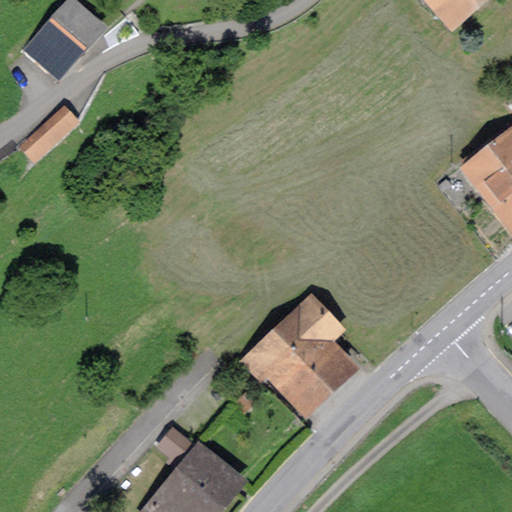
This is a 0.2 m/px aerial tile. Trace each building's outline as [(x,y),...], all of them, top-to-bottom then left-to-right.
[(441,0),(455,15),(471,0),(441,0)] [(57,76),(100,29),(72,4),(30,51),(57,76)] [(37,162),(76,127),(63,112),(24,147),(37,162)] [(511,225),(511,224),(511,135),(481,160),(475,152),(467,158),(473,166),(467,170),(511,225)] [(311,404),(344,373),(309,336),(314,330),(326,343),(327,342),(331,346),(343,335),(312,302),(248,363),(263,379),(276,367),(311,404)] [(179,426),(159,445),(178,465),(198,446),(179,426)] [(181,511),(213,511),(234,487),(195,455),(149,511),(150,511),(170,511),(175,507),(181,511)]
